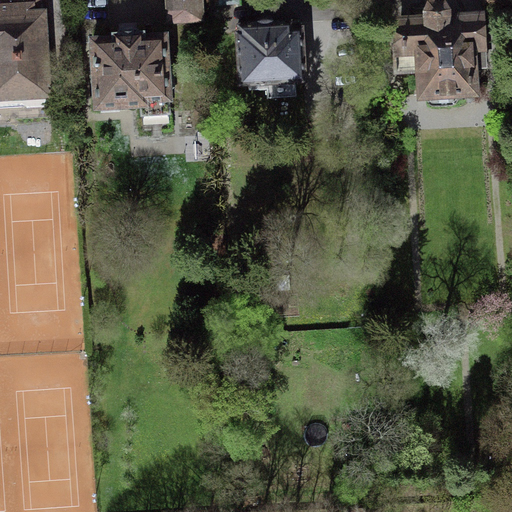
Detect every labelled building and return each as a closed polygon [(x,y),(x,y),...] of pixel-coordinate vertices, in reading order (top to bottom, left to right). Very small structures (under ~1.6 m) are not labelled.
[(0,0),(0,96),(24,95),(24,104),(27,106),(43,105),(45,102),(44,93),(46,92),(41,14),(38,14),(37,0),(0,0)] [(200,0),(167,0),(168,14),(169,21),(202,19),(200,0)] [(456,20),(448,20),(447,9),(442,2),(430,3),(426,10),(426,11),(413,12),(413,22),(401,23),(402,45),(395,46),(396,71),(421,70),(422,93),(428,93),(428,101),(428,102),(429,103),(429,104),(430,104),(431,105),(432,105),(453,104),(454,104),(455,103),(456,102),(456,101),(457,100),(456,91),(473,90),(472,66),(485,65),(483,40),(477,40),(476,18),(456,20)] [(257,25),(238,26),(241,82),(249,82),(249,89),(268,88),(268,97),(296,95),(295,79),(304,79),(301,30),(296,31),(291,31),(291,22),(274,23),(271,23),(268,22),(265,22),(262,22),(260,23),(257,25)] [(113,38),(92,40),(96,106),(141,103),(141,115),(142,115),(143,128),(170,126),(169,113),(170,113),(168,90),(173,86),(172,75),(167,72),(164,35),(143,36),(143,31),(138,32),(137,29),(128,30),(118,30),(119,33),(113,33),(113,38)] [(202,109),(196,109),(197,126),(208,125),(207,108),(202,109)]
